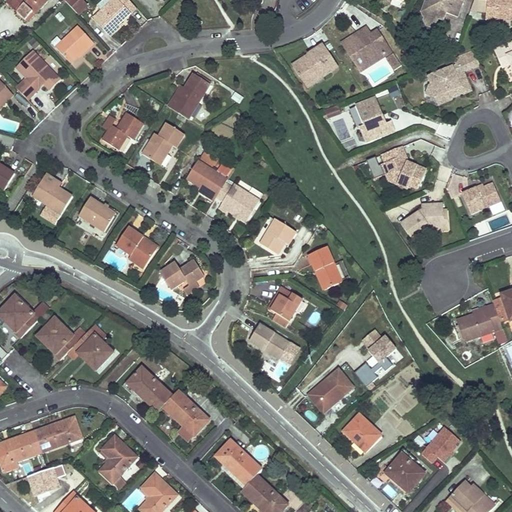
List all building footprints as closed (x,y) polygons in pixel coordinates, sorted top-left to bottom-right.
[(34,13),(36,14),(49,0),(21,0),(25,4),(18,11),(27,20),(34,13)] [(90,6),(84,0),(66,0),(80,15),(90,6)] [(124,25),(123,24),(122,23),(138,10),(128,0),(117,0),(96,19),(111,36),(124,25)] [(424,0),(426,1),(422,12),(426,19),(424,21),(426,26),(435,29),(438,19),(436,18),(439,9),(447,12),(458,16),(463,0),(424,0)] [(473,0),(471,13),(484,15),(486,2),(473,0)] [(511,0),(486,0),(485,20),(494,21),(494,16),(501,16),(500,19),(511,20),(511,0)] [(447,12),(439,9),(436,18),(438,19),(444,20),(447,12)] [(371,30),(368,26),(342,44),(345,48),(371,30)] [(79,27),(57,49),(71,64),(78,57),(87,49),(89,51),(95,45),(79,27)] [(393,52),(378,30),(373,33),(371,30),(345,48),(358,67),(383,50),(387,56),(393,52)] [(511,43),(497,50),(503,65),(511,61),(511,64),(511,43)] [(341,67),(326,44),(294,65),(305,82),(321,71),(325,78),(341,67)] [(87,49),(78,57),(80,59),(89,51),(87,49)] [(387,56),(383,50),(358,67),(361,73),(387,56)] [(474,50),(466,53),(473,68),(481,65),(474,50)] [(47,83),(52,89),(62,80),(37,52),(20,67),(30,78),(19,89),(29,100),(47,83)] [(466,53),(457,57),(460,64),(461,64),(464,72),(473,68),(466,53)] [(444,73),(436,76),(438,82),(431,85),(428,94),(436,98),(438,97),(441,105),(452,101),(452,100),(454,94),(460,92),(465,94),(472,92),(464,72),(461,64),(460,64),(445,70),(444,73)] [(379,68),(366,72),(371,84),(383,80),(379,68)] [(325,78),(321,71),(305,82),(309,88),(325,78)] [(213,85),(197,75),(188,89),(178,104),(185,108),(181,114),(190,120),(213,85)] [(0,109),(17,94),(2,79),(0,81),(0,109)] [(182,86),(169,106),(181,114),(185,108),(178,104),(188,89),(182,86)] [(378,99),(372,101),(375,108),(381,106),(378,99)] [(384,115),(381,106),(375,108),(372,101),(359,107),(367,127),(361,129),(367,143),(396,131),(393,123),(388,125),(386,118),(382,120),(381,117),(384,115)] [(361,129),(367,127),(359,107),(352,109),(360,130),(361,129)] [(147,125),(129,113),(123,123),(119,128),(114,125),(111,131),(105,140),(121,150),(130,136),(137,141),(147,125)] [(119,128),(123,123),(113,116),(105,127),(111,131),(114,125),(119,128)] [(188,136),(170,125),(162,138),(158,135),(145,156),(163,167),(176,147),(180,150),(188,136)] [(419,190),(427,171),(409,163),(406,164),(403,157),(407,156),(403,147),(384,155),(390,170),(393,178),(400,181),(399,185),(409,189),(411,186),(419,190)] [(376,159),(368,162),(374,180),(382,177),(376,159)] [(200,163),(189,180),(202,188),(211,194),(209,198),(216,202),(218,198),(226,186),(230,181),(200,163)] [(0,164),(0,188),(5,191),(16,174),(0,164)] [(393,178),(390,170),(386,171),(391,181),(399,185),(400,181),(393,178)] [(48,178),(45,182),(60,191),(62,187),(48,178)] [(45,182),(36,196),(48,203),(46,207),(62,217),(74,199),(60,191),(45,182)] [(234,191),(226,186),(218,198),(226,203),(221,211),(228,215),(230,212),(249,224),(262,204),(236,187),(234,191)] [(479,189),(464,195),(472,216),(503,203),(496,186),(487,189),(480,192),(479,189)] [(199,192),(209,198),(211,194),(202,188),(199,192)] [(36,196),(34,199),(46,207),(48,203),(36,196)] [(93,200),(81,218),(106,234),(118,217),(93,200)] [(429,210),(423,210),(402,225),(414,241),(434,228),(446,226),(445,212),(444,205),(429,207),(429,210)] [(435,231),(450,229),(448,211),(445,212),(446,226),(434,228),(435,231)] [(276,221),(261,246),(275,256),(282,244),(285,246),(288,247),(296,235),(276,221)] [(157,251),(142,241),(144,238),(129,228),(116,247),(131,257),(129,260),(145,270),(157,251)] [(157,251),(159,248),(144,238),(142,241),(157,251)] [(282,244),(275,256),(278,257),(285,246),(282,244)] [(329,249),(310,256),(317,273),(321,271),(328,290),(344,284),(329,249)] [(207,274),(196,258),(181,268),(177,262),(161,272),(173,290),(184,282),(189,279),(192,284),(198,280),(207,274)] [(321,271),(317,273),(324,292),(328,290),(321,271)] [(191,292),(202,285),(198,280),(192,284),(189,279),(184,282),(191,292)] [(288,291),(282,298),(285,300),(273,313),(288,327),(306,307),(288,291)] [(510,298),(501,301),(492,305),(493,306),(499,323),(508,320),(509,324),(511,322),(511,293),(509,295),(510,298)] [(32,314),(14,298),(0,312),(12,324),(10,327),(16,332),(14,334),(20,339),(49,309),(43,304),(32,314)] [(285,300),(282,298),(270,311),(273,313),(285,300)] [(499,323),(493,306),(485,309),(484,309),(486,313),(472,317),(455,323),(462,345),(501,331),(499,323)] [(484,309),(485,309),(484,307),(470,312),(472,317),(486,313),(484,309)] [(314,325),(321,317),(315,312),(308,321),(314,325)] [(61,360),(72,348),(80,340),(74,335),(73,336),(56,319),(41,334),(53,345),(50,348),(56,354),(55,355),(61,360)] [(291,345),(262,326),(251,343),(280,361),(291,345)] [(98,334),(92,328),(80,340),(72,348),(79,354),(80,353),(85,358),(87,356),(100,367),(114,352),(97,336),(98,334)] [(354,374),(367,387),(389,366),(386,362),(397,351),(374,329),(360,343),(372,356),(354,374)] [(160,410),(163,407),(173,397),(142,367),(126,384),(157,413),(160,410)] [(354,389),(340,371),(310,396),(324,413),(354,389)] [(173,397),(163,407),(184,427),(194,437),(209,421),(178,391),(173,397)] [(382,436),(360,416),(345,432),(366,453),(382,436)] [(81,439),(78,429),(74,418),(34,432),(42,453),(81,439)] [(194,437),(184,427),(178,434),(189,445),(195,438),(194,437)] [(422,456),(443,469),(461,442),(440,429),(422,456)] [(42,453),(34,432),(0,443),(0,464),(1,467),(15,462),(42,453)] [(110,460),(99,472),(111,484),(119,476),(135,458),(113,437),(101,451),(110,460)] [(216,457),(247,486),(256,476),(261,471),(231,442),(216,457)] [(393,466),(406,451),(403,449),(390,464),(393,466)] [(407,495),(428,471),(406,451),(393,466),(387,473),(404,488),(402,491),(407,495)] [(15,462),(1,467),(2,472),(17,467),(15,462)] [(53,470),(56,478),(65,476),(62,466),(53,470)] [(56,478),(53,470),(53,469),(24,479),(30,497),(59,488),(56,478)] [(150,498),(139,510),(140,511),(161,511),(176,497),(153,475),(141,488),(150,498)] [(119,476),(111,484),(118,490),(125,482),(119,476)] [(256,476),(247,486),(242,492),(263,511),(281,511),(287,505),(256,476)] [(465,485),(450,501),(461,511),(486,511),(478,504),(481,500),(465,485)] [(90,511),(77,500),(78,498),(72,493),(54,511),(90,511)] [(461,511),(450,501),(446,505),(453,511),(461,511)]
